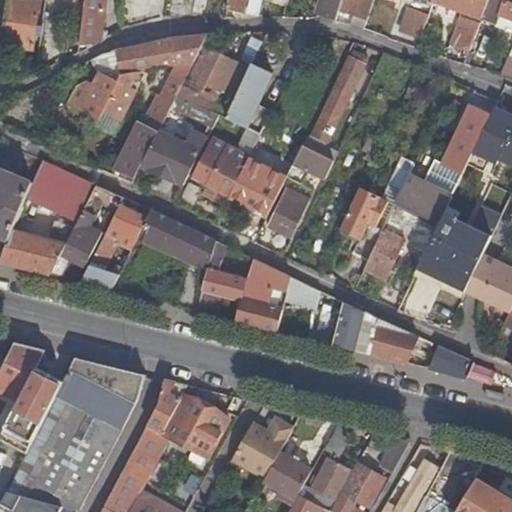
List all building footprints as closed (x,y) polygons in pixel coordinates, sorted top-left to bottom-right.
[(30,0),(9,0),(3,45),(36,50),(42,2),(30,1),(30,0)] [(87,0),(86,16),(82,45),(96,43),(108,41),(109,30),(103,30),(106,0),(87,0)] [(229,0),(227,9),(244,13),(247,0),(229,0)] [(251,0),(248,14),(260,18),(264,0),(251,0)] [(330,0),(325,18),(337,22),(340,12),(344,0),(330,0)] [(344,0),(340,12),(355,17),(352,26),(365,31),(375,0),(344,0)] [(435,0),(435,2),(467,13),(455,46),(470,51),(482,19),(482,18),(488,0),(435,0)] [(511,3),(502,0),(488,0),(482,18),(482,19),(511,29),(511,3)] [(402,32),(422,39),(429,18),(430,17),(409,11),(402,32)] [(67,43),(82,45),(86,16),(71,14),(67,43)] [(228,119),(251,69),(239,63),(223,54),(227,46),(217,41),(221,34),(209,35),(185,82),(183,86),(180,92),(178,96),(199,106),(217,114),(228,119)] [(173,98),(173,96),(174,94),(174,93),(176,92),(180,92),(183,86),(185,82),(209,35),(171,39),(119,51),(124,74),(149,70),(180,65),(165,94),(161,93),(148,118),(158,124),(156,128),(144,124),(132,136),(117,167),(137,177),(142,167),(161,130),(176,101),(173,98)] [(239,63),(251,69),(253,64),(263,43),(251,37),(239,63)] [(286,58),(299,64),(309,44),(297,38),(286,58)] [(369,56),(356,49),(339,85),(338,85),(319,123),(334,131),(353,93),(353,92),(367,65),(365,64),(369,56)] [(124,74),(119,51),(103,55),(98,57),(103,72),(121,82),(124,74)] [(274,112),(259,105),(274,74),(253,64),(251,69),(228,119),(253,131),(263,135),(274,112)] [(149,70),(124,74),(121,82),(138,90),(149,70)] [(88,100),(106,110),(124,119),(138,90),(121,82),(103,72),(96,85),(88,100)] [(96,85),(90,81),(80,85),(72,102),(102,117),(106,110),(88,100),(96,85)] [(217,114),(199,106),(192,119),(201,124),(197,132),(210,139),(219,121),(217,118),(217,115),(217,114)] [(424,184),(410,177),(403,190),(396,205),(439,226),(448,208),(474,155),(492,116),(472,107),(442,167),(434,163),(424,184)] [(511,116),(496,109),(492,116),(474,155),(497,166),(500,161),(511,166),(511,116)] [(210,139),(193,131),(186,143),(161,130),(142,167),(170,180),(172,175),(187,182),(210,139)] [(245,145),(255,150),(263,135),(253,131),(245,145)] [(339,153),(308,137),(304,145),(336,161),(339,153)] [(204,193),(227,205),(231,197),(251,159),(251,158),(215,139),(196,177),(209,183),(204,193)] [(303,185),(310,171),(326,179),(328,175),(336,161),(304,145),(288,177),(303,185)] [(231,197),(269,216),(288,178),(251,159),(231,197)] [(24,210),(71,229),(86,195),(77,191),(83,179),(45,162),(35,183),(24,210)] [(391,184),(403,190),(410,177),(414,168),(401,162),(391,184)] [(0,170),(0,234),(11,240),(14,232),(24,210),(35,183),(1,168),(0,170)] [(187,182),(172,175),(170,180),(185,186),(187,182)] [(77,191),(86,195),(92,198),(98,186),(83,179),(77,191)] [(68,245),(64,253),(68,255),(75,258),(87,264),(103,233),(88,225),(99,203),(118,213),(125,198),(98,186),(92,198),(68,245)] [(288,188),(269,226),(293,237),(311,199),(288,188)] [(378,229),(389,204),(362,190),(355,205),(342,231),(361,240),(354,255),(369,262),(383,231),(378,229)] [(71,229),(65,244),(68,245),(92,198),(86,195),(71,229)] [(112,226),(140,238),(153,212),(125,198),(118,213),(112,226)] [(407,241),(427,251),(439,226),(396,205),(383,231),(369,262),(364,271),(387,282),(407,241)] [(418,270),(466,293),(484,256),(503,215),(481,205),(474,220),(448,208),(439,226),(427,251),(418,270)] [(14,232),(65,244),(71,229),(24,210),(14,232)] [(193,235),(195,231),(153,212),(140,238),(178,256),(189,234),(193,235)] [(65,244),(14,232),(11,240),(1,262),(53,275),(64,253),(68,245),(65,244)] [(119,241),(107,234),(83,282),(114,290),(121,275),(104,270),(119,241)] [(185,271),(176,306),(199,311),(217,243),(201,235),(191,272),(185,271)] [(219,272),(226,246),(217,243),(199,311),(216,316),(222,296),(242,301),(249,275),(243,273),(242,278),(219,272)] [(240,262),(251,268),(254,260),(243,255),(240,262)] [(148,266),(130,256),(121,275),(114,290),(134,295),(148,266)] [(511,271),(511,269),(484,256),(466,293),(510,315),(511,311),(511,273),(511,271)] [(279,332),(289,292),(292,278),(254,260),(251,268),(249,275),(242,301),(237,321),(279,332)] [(313,298),(315,289),(292,278),(289,292),(313,298)] [(346,303),(336,345),(358,351),(367,313),(346,303)] [(511,311),(510,315),(499,337),(511,343),(511,311)] [(407,363),(419,337),(367,313),(358,351),(407,363)] [(0,376),(0,389),(21,400),(37,370),(47,350),(17,343),(2,373),(0,376)] [(465,378),(472,362),(440,347),(431,369),(465,378)] [(90,479),(96,482),(139,400),(145,375),(78,358),(65,384),(29,453),(9,492),(73,510),(90,479)] [(65,384),(37,370),(21,400),(1,439),(29,453),(65,384)] [(180,442),(190,447),(208,457),(228,420),(183,395),(188,386),(165,380),(159,405),(104,507),(113,511),(174,511),(140,493),(171,437),(180,442)] [(269,433),(286,442),(294,428),(277,419),(269,433)] [(280,453),(286,442),(269,433),(253,423),(233,459),(266,478),(280,453)] [(339,455),(355,427),(339,424),(326,447),(339,455)] [(394,472),(411,442),(396,438),(380,465),(394,472)] [(187,452),(190,447),(180,442),(178,446),(187,452)] [(453,511),(468,485),(471,487),(486,460),(449,451),(439,468),(443,470),(427,498),(447,509),(444,511),(412,511),(438,467),(425,460),(395,511),(393,511),(385,507),(381,511),(453,511)] [(313,471),(280,453),(266,478),(265,480),(282,489),(298,497),(299,496),(305,485),(313,471)] [(372,473),(367,470),(361,467),(340,504),(334,501),(351,471),(329,459),(312,489),(305,485),(299,496),(328,511),(365,511),(354,506),(358,500),(370,506),(385,480),(372,473)] [(80,511),(96,482),(90,479),(73,510),(77,511),(80,511)] [(511,511),(511,500),(476,479),(471,487),(456,511),(511,511)] [(298,497),(282,489),(278,496),(294,504),(298,497)] [(75,511),(77,511),(73,510),(9,492),(0,508),(0,511),(75,511)] [(310,511),(314,506),(300,499),(292,511),(310,511)]
